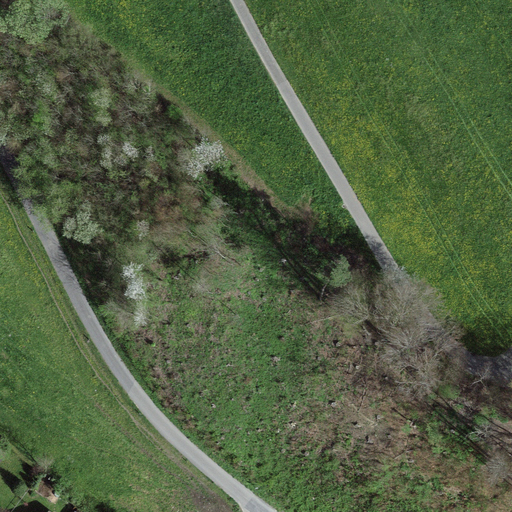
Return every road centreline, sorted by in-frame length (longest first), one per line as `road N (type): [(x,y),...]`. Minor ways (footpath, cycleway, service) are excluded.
road 1 (unclassified): [(236,0),(389,268),(437,335),(464,359),(510,379)]
road 2 (unclassified): [(259,511),(127,381),(0,158)]
